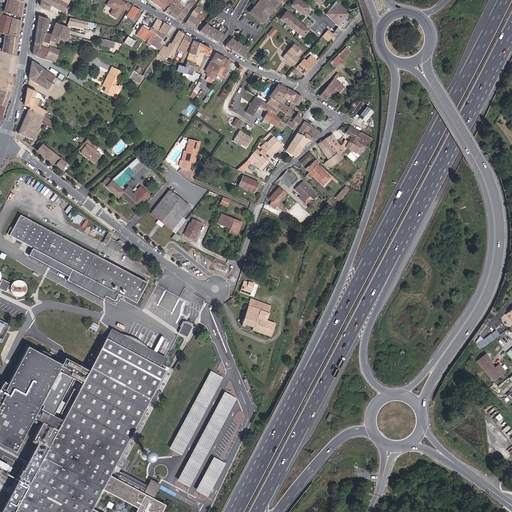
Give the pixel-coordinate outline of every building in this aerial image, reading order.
[(21,17),(23,2),(16,0),(7,0),(4,11),(21,17)] [(51,5),(54,8),(58,0),(40,0),(40,5),(49,10),(51,5)] [(58,0),(54,8),(62,12),(68,0),(58,0)] [(123,9),(126,4),(122,1),(121,2),(119,1),(120,0),(119,0),(109,0),(106,7),(112,11),(109,16),(116,20),(123,9)] [(157,0),(155,3),(165,10),(172,0),(157,0)] [(172,0),(165,10),(163,11),(169,14),(180,0),(172,0)] [(180,0),(169,14),(175,18),(179,13),(180,10),(186,4),(188,1),(186,0),(180,0)] [(249,12),(261,22),(263,20),(262,20),(264,17),(265,18),(271,10),(270,10),(272,7),(273,8),(278,2),(277,1),(278,0),(270,0),(269,2),(266,0),(259,0),(258,0),(252,8),(253,8),(251,10),(250,10),(249,12)] [(306,7),(308,5),(301,0),(294,0),(291,4),(302,13),(303,11),(305,12),(308,9),(306,7)] [(350,15),(345,10),(337,2),(333,6),(332,5),(326,10),(327,11),(325,14),(341,28),(350,15)] [(127,12),(131,6),(127,3),(126,4),(123,9),(127,12)] [(133,6),(127,16),(134,20),(140,11),(133,6)] [(308,29),(286,11),(280,18),(303,36),(308,29)] [(0,13),(0,32),(4,33),(18,38),(20,20),(0,13)] [(186,22),(195,29),(202,20),(193,14),(186,22)] [(49,19),(38,16),(38,20),(35,35),(43,37),(45,33),(49,19)] [(86,29),(88,22),(73,18),(68,24),(86,29)] [(160,21),(157,19),(151,27),(155,29),(160,21)] [(155,29),(157,31),(163,22),(160,21),(155,29)] [(93,30),(95,23),(88,22),(86,28),(93,30)] [(163,22),(157,31),(165,35),(170,27),(163,22)] [(68,33),(69,29),(56,23),(53,29),(68,33)] [(206,23),(199,31),(217,42),(223,34),(217,30),(217,31),(212,27),(211,28),(206,23)] [(136,35),(150,43),(157,31),(155,29),(151,27),(149,31),(142,27),(136,35)] [(271,37),(276,31),(272,28),(267,34),(271,37)] [(53,29),(51,35),(49,40),(58,43),(60,40),(65,41),(68,33),(53,29)] [(328,40),(333,34),(327,29),(322,35),(328,40)] [(157,31),(150,43),(159,49),(163,44),(160,42),(165,35),(157,31)] [(176,47),(183,34),(178,31),(171,44),(168,43),(166,46),(174,50),(176,47)] [(0,51),(15,56),(18,38),(4,33),(3,44),(1,49),(0,48),(0,51)] [(35,35),(34,42),(40,44),(42,41),(48,43),(49,40),(51,35),(45,33),(43,37),(35,35)] [(191,38),(185,34),(177,50),(184,53),(181,62),(184,63),(187,51),(185,51),(191,38)] [(131,47),(135,40),(128,36),(124,42),(131,47)] [(232,37),(224,46),(230,49),(239,55),(245,58),(244,53),(248,48),(243,44),(243,45),(238,41),(237,41),(232,37)] [(40,44),(40,45),(49,48),(49,46),(56,49),(58,43),(49,40),(48,43),(42,41),(40,44)] [(198,42),(193,40),(188,53),(194,55),(196,48),(198,42)] [(34,42),(32,54),(36,56),(40,45),(40,44),(34,42)] [(208,55),(211,50),(210,49),(198,42),(196,48),(203,50),(203,52),(208,55)] [(298,49),(299,48),(293,44),(282,57),(292,65),(298,58),(297,57),(302,52),(298,49)] [(40,45),(36,56),(55,62),(60,50),(56,49),(49,46),(49,48),(40,45)] [(346,46),(330,62),(335,67),(351,51),(346,46)] [(203,50),(196,48),(194,55),(201,57),(203,52),(203,50)] [(0,69),(13,74),(14,67),(15,56),(0,51),(0,69)] [(217,64),(226,68),(230,61),(225,59),(225,58),(215,53),(211,61),(217,64)] [(308,59),(313,63),(316,60),(311,55),(308,59)] [(187,57),(186,60),(195,63),(194,65),(198,66),(200,60),(187,57)] [(314,64),(313,63),(308,59),(306,61),(303,58),(296,67),(305,74),(314,64)] [(195,63),(186,60),(184,67),(178,65),(177,70),(192,74),(193,70),(196,71),(198,66),(194,65),(195,63)] [(31,61),(28,78),(48,89),(55,77),(50,74),(31,61)] [(214,71),(217,64),(211,61),(209,65),(207,68),(214,71)] [(213,77),(215,72),(224,77),(227,72),(229,73),(230,71),(226,68),(217,64),(214,71),(207,68),(206,70),(208,72),(207,74),(208,75),(213,77)] [(120,71),(111,67),(103,85),(106,87),(104,91),(113,96),(117,86),(113,85),(120,71)] [(0,88),(10,93),(11,88),(13,74),(0,69),(0,88)] [(58,79),(55,77),(48,89),(50,91),(58,79)] [(332,79),(319,95),(324,100),(333,89),(338,92),(342,87),(334,80),(332,79)] [(191,92),(195,86),(191,83),(185,94),(188,96),(191,92)] [(284,95),(287,89),(277,84),(268,96),(270,97),(267,100),(265,99),(257,94),(256,96),(274,108),(275,107),(279,100),(284,95)] [(30,107),(29,109),(43,116),(46,111),(37,105),(40,99),(34,97),(36,91),(27,87),(23,105),(30,107)] [(0,88),(0,104),(5,106),(5,105),(10,93),(0,88)] [(295,93),(287,89),(284,95),(279,100),(283,103),(286,99),(290,101),(295,93)] [(222,91),(218,96),(222,99),(226,93),(222,91)] [(301,97),(295,93),(290,101),(297,104),(301,97)] [(250,105),(246,112),(252,116),(258,106),(260,106),(267,111),(262,118),(274,126),(280,120),(274,116),(279,109),(275,107),(274,108),(256,96),(250,105)] [(354,114),(364,103),(356,98),(348,109),(354,114)] [(283,103),(279,100),(275,107),(279,109),(282,112),(285,108),(283,107),(285,105),(283,103)] [(296,113),(289,108),(285,114),(283,116),(286,118),(287,116),(292,119),(296,113)] [(29,109),(18,133),(33,139),(42,120),(51,126),(54,123),(45,116),(43,116),(29,109)] [(364,109),(359,116),(363,120),(369,113),(364,109)] [(302,117),(296,113),(292,119),(293,120),(291,122),(288,120),(285,124),(294,130),(302,117)] [(230,126),(235,118),(229,114),(224,123),(230,126)] [(237,117),(232,123),(237,127),(242,121),(237,117)] [(303,121),(297,132),(302,135),(304,132),(313,138),(317,134),(319,131),(303,121)] [(359,131),(349,126),(346,131),(352,136),(353,134),(359,138),(357,141),(365,146),(372,139),(359,132),(359,131)] [(239,130),(237,133),(234,138),(241,143),(246,146),(252,137),(239,130)] [(291,140),(302,147),(307,139),(311,141),(313,138),(304,132),(302,135),(297,132),(291,140)] [(331,134),(324,139),(335,154),(336,153),(339,154),(340,153),(341,151),(343,149),(340,145),(331,134)] [(359,138),(353,134),(352,136),(348,142),(354,146),(356,142),(357,141),(359,138)] [(280,143),(273,136),(267,143),(265,142),(261,145),(270,155),(275,150),(274,149),(280,143)] [(79,152),(94,163),(100,155),(94,150),(96,147),(86,139),(83,142),(86,144),(83,147),(80,151),(79,152)] [(197,152),(199,141),(188,139),(185,151),(186,151),(186,152),(185,152),(183,161),(180,160),(179,165),(189,168),(190,161),(192,162),(195,152),(197,152)] [(324,139),(317,143),(321,149),(328,159),(335,154),(324,139)] [(299,152),(302,147),(291,140),(285,150),(294,157),(299,152)] [(37,150),(61,169),(66,163),(41,144),(37,150)] [(260,157),(253,151),(245,161),(236,169),(243,172),(251,161),(260,169),(268,161),(261,155),(260,157)] [(336,153),(335,154),(328,159),(323,163),(328,168),(343,157),(340,153),(339,154),(336,153)] [(138,160),(136,158),(111,180),(108,176),(102,183),(117,197),(120,195),(135,209),(148,195),(140,187),(133,194),(130,191),(131,189),(128,186),(123,191),(117,186),(118,186),(119,185),(120,185),(120,184),(121,184),(121,183),(122,183),(122,182),(123,182),(123,181),(124,181),(124,180),(125,180),(125,179),(126,179),(126,178),(127,178),(128,177),(124,173),(130,168),(131,169),(132,170),(134,170),(135,170),(137,170),(137,169),(138,168),(139,166),(139,164),(139,163),(137,161),(138,160)] [(316,165),(313,162),(308,167),(305,164),(303,166),(311,174),(312,175),(322,184),(329,177),(316,165)] [(128,177),(135,170),(134,170),(132,170),(131,169),(130,168),(124,173),(128,177)] [(287,168),(278,178),(283,183),(287,179),(290,183),(296,177),(287,168)] [(243,176),(238,185),(254,192),(257,183),(243,176)] [(316,196),(301,181),(294,188),(300,194),(305,199),(309,196),(311,198),(312,199),(316,196)] [(335,197),(338,200),(349,188),(345,185),(335,197)] [(285,193),(278,187),(268,198),(270,200),(268,204),(275,209),(277,206),(284,212),(286,209),(278,202),(285,193)] [(169,230),(174,225),(189,207),(169,190),(162,199),(149,213),(169,230)] [(305,204),(311,198),(309,196),(305,199),(300,194),(298,196),(305,204)] [(226,206),(229,199),(222,196),(219,203),(226,206)] [(79,223),(83,216),(72,210),(68,217),(79,223)] [(137,302),(147,282),(107,260),(21,214),(13,227),(11,226),(7,233),(10,234),(33,247),(29,254),(45,262),(49,255),(54,258),(50,265),(69,275),(67,279),(103,299),(105,295),(115,300),(119,293),(137,302)] [(230,227),(238,230),(241,222),(221,214),(218,223),(230,227)] [(187,223),(182,234),(192,239),(194,235),(193,234),(196,227),(197,227),(199,223),(190,219),(189,223),(187,223)] [(107,243),(112,234),(108,231),(103,242),(106,243),(107,243)] [(177,241),(180,236),(174,233),(170,238),(177,241)] [(54,258),(49,255),(45,262),(50,265),(54,258)] [(142,264),(146,259),(140,255),(136,260),(142,264)] [(2,278),(1,278),(1,279),(0,279),(1,280),(0,283),(0,287),(6,291),(9,284),(11,285),(12,283),(10,282),(2,278)] [(23,279),(21,279),(21,278),(19,278),(16,279),(15,279),(14,280),(13,281),(12,283),(11,285),(11,287),(11,288),(12,290),(13,291),(14,293),(16,294),(17,294),(19,295),(21,295),(22,294),(24,293),(26,292),(26,291),(27,289),(28,287),(27,285),(27,284),(26,282),(26,281),(25,280),(23,279)] [(249,295),(253,283),(249,281),(248,283),(244,281),(240,291),(249,295)] [(275,322),(266,319),(253,315),(258,301),(250,298),(248,305),(248,304),(242,323),(252,327),(251,330),(271,336),(275,322)] [(10,324),(0,318),(0,338),(2,340),(10,324)] [(185,322),(184,322),(178,332),(187,336),(192,326),(191,325),(190,324),(187,322),(185,322)] [(112,327),(110,331),(164,360),(166,357),(148,347),(136,338),(123,334),(112,327)] [(499,335),(495,330),(487,335),(488,337),(481,342),(482,344),(479,346),(480,348),(499,335)] [(160,511),(165,504),(153,498),(154,496),(152,495),(154,492),(147,488),(121,474),(118,479),(116,478),(109,474),(153,393),(155,394),(157,391),(155,390),(166,369),(161,366),(162,363),(164,360),(110,331),(89,370),(64,357),(60,364),(30,347),(10,384),(6,382),(1,390),(0,391),(0,392),(0,402),(0,403),(0,443),(19,453),(38,417),(46,421),(37,439),(43,442),(41,445),(46,448),(45,451),(35,446),(34,448),(36,450),(34,452),(32,451),(23,469),(31,473),(27,480),(19,476),(1,510),(0,511),(160,511)] [(492,362),(487,354),(477,362),(493,382),(506,372),(500,365),(495,369),(490,363),(492,362)] [(162,363),(161,366),(166,369),(155,390),(157,391),(155,394),(153,393),(109,474),(116,478),(175,370),(162,363)] [(182,455),(223,377),(211,371),(170,448),(182,455)] [(190,487),(237,399),(225,392),(178,481),(190,487)] [(208,497),(226,463),(214,457),(196,490),(208,497)] [(0,459),(0,471),(8,475),(12,464),(0,459)] [(122,471),(121,474),(154,492),(152,495),(154,496),(159,485),(151,480),(148,485),(122,471)]
